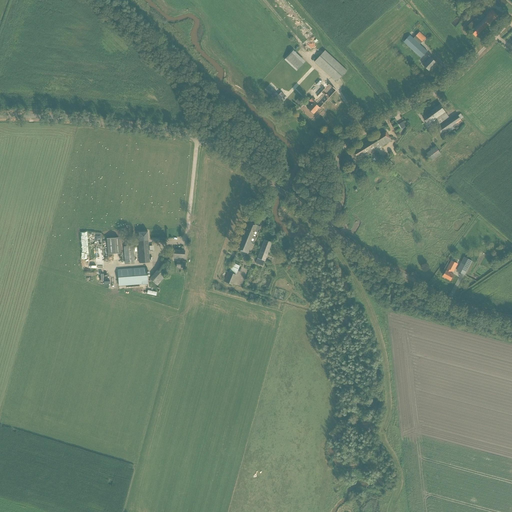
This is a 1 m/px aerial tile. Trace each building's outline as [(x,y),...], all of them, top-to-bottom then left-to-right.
[(467,13),(473,7),(470,4),(459,16),(462,20),(468,13),(467,13)] [(486,15),(485,15),(482,12),(467,27),(475,37),(498,16),(492,10),(487,15),(486,15)] [(416,36),(422,42),(426,38),(420,32),(416,36)] [(404,42),(421,58),(427,52),(410,36),(404,42)] [(294,68),(293,70),(295,72),(305,62),(293,51),(285,60),(294,68)] [(314,62),(332,79),(336,82),(346,71),(324,51),(314,62)] [(422,64),(429,70),(436,63),(430,57),(426,62),(425,61),(422,64)] [(313,72),(296,90),(302,96),(319,78),(313,72)] [(309,101),(312,104),(311,105),(307,109),(313,114),(319,108),(336,90),(329,84),(328,84),(326,82),(320,89),(322,91),(314,100),(312,98),(309,101)] [(278,95),(270,88),(267,91),(278,102),(284,95),(281,92),(278,95)] [(300,106),(301,107),(304,103),(299,97),(295,101),(300,105),(300,106)] [(428,124),(430,127),(434,124),(432,121),(435,120),(436,122),(437,121),(439,124),(449,117),(440,105),(422,117),(428,124)] [(458,116),(458,115),(438,129),(441,134),(447,130),(449,132),(463,123),(461,119),(458,116)] [(352,153),(357,160),(374,149),(375,151),(392,141),(386,132),(352,153)] [(426,153),(432,161),(441,154),(436,147),(426,153)] [(398,162),(405,155),(401,151),(391,160),(392,162),(395,159),(398,162)] [(247,227),(237,249),(247,254),(252,243),(259,226),(249,222),(247,227)] [(138,241),(134,241),(135,245),(138,245),(140,263),(144,263),(149,262),(147,230),(137,231),(138,241)] [(106,239),(107,254),(120,253),(118,238),(106,239)] [(255,263),(263,266),(272,243),(264,240),(255,263)] [(124,247),(125,264),(135,263),(133,246),(124,247)] [(172,258),(177,259),(177,258),(184,258),(185,251),(173,250),(172,258)] [(464,257),(457,271),(465,275),(472,261),(464,257)] [(149,279),(157,286),(165,276),(162,274),(170,264),(165,261),(149,279)] [(445,272),(443,277),(451,281),(453,276),(454,275),(452,274),(451,273),(452,271),(453,272),(458,264),(452,261),(449,267),(446,271),(445,272)] [(224,282),(231,285),(239,266),(233,263),(229,273),(228,272),(224,282)] [(118,270),(119,286),(147,283),(146,267),(118,270)]
